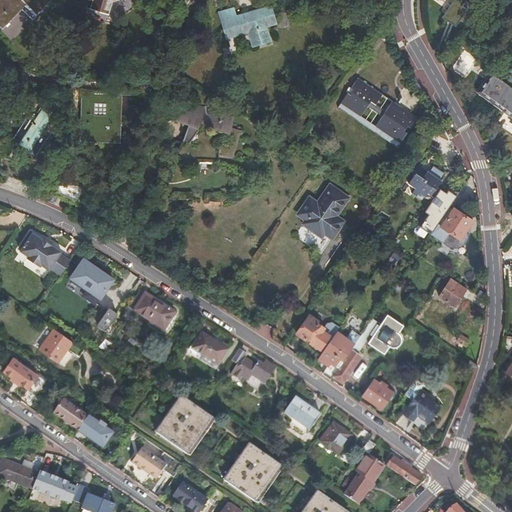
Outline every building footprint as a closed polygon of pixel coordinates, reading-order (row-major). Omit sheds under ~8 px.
[(0,0),(0,22),(4,26),(26,3),(37,13),(49,0),(0,0)] [(93,0),(91,7),(104,14),(110,0),(112,0),(113,0),(116,0),(93,0)] [(220,23),(213,26),(219,42),(247,33),(250,44),(267,39),(264,28),(273,25),(268,9),(234,19),(231,11),(217,16),(220,23)] [(375,121),(400,139),(407,129),(403,126),(423,97),(414,90),(415,89),(408,84),(398,99),(359,72),(351,83),(353,85),(350,89),(349,88),(341,98),(361,112),(368,102),(382,112),(375,121)] [(484,79),(475,91),(508,115),(498,127),(511,137),(511,89),(492,75),(488,82),(484,79)] [(88,93),(82,141),(120,144),(126,96),(88,93)] [(397,144),(400,139),(375,121),(361,112),(341,98),(338,103),(397,144)] [(361,112),(375,121),(382,112),(368,102),(361,112)] [(41,103),(15,138),(36,153),(61,117),(41,103)] [(211,164),(233,129),(232,128),(234,125),(230,115),(204,114),(201,108),(188,107),(187,110),(177,110),(173,121),(186,125),(182,140),(172,157),(192,169),(195,164),(211,164)] [(242,131),(233,129),(211,164),(215,164),(216,159),(233,159),(242,131)] [(415,171),(408,181),(415,186),(412,191),(422,198),(427,191),(435,196),(441,186),(438,184),(442,178),(419,162),(413,170),(415,171)] [(58,195),(60,181),(56,179),(50,192),(58,195)] [(84,193),(60,181),(58,195),(78,206),(84,193)] [(308,197),(297,213),(304,219),(301,224),(319,237),(323,232),(331,238),(342,222),(334,216),(347,198),(328,185),(316,203),(308,197)] [(454,206),(436,232),(448,241),(452,244),(453,245),(454,245),(455,245),(455,246),(456,246),(457,246),(458,246),(459,246),(460,246),(461,246),(462,246),(463,246),(464,246),(464,245),(465,245),(466,245),(466,244),(467,244),(468,244),(468,243),(469,243),(469,242),(470,242),(470,241),(471,240),(471,239),(472,239),(472,238),(472,237),(472,236),(473,236),(473,235),(473,234),(473,233),(473,232),(473,231),(473,230),(472,230),(472,229),(478,220),(456,204),(454,206)] [(50,269),(59,276),(71,259),(62,253),(63,252),(34,232),(21,251),(28,256),(27,258),(40,267),(41,265),(49,271),(50,269)] [(115,279),(84,258),(69,279),(100,300),(115,279)] [(118,291),(128,298),(137,284),(127,277),(118,291)] [(466,288),(450,278),(439,295),(454,305),(466,288)] [(140,290),(127,309),(133,313),(134,310),(165,331),(168,327),(174,319),(176,315),(140,290)] [(115,317),(118,313),(110,307),(98,325),(107,332),(110,333),(119,320),(115,317)] [(308,316),(296,333),(313,344),(316,339),(324,344),(328,339),(330,340),(339,327),(332,322),(327,323),(324,327),(317,323),(317,320),(311,316),(308,316)] [(177,321),(174,319),(168,327),(171,330),(177,321)] [(369,323),(352,349),(345,359),(334,375),(343,382),(356,362),(352,359),(365,340),(369,342),(364,349),(380,360),(385,352),(386,353),(388,353),(389,354),(391,354),(392,354),(394,353),(395,352),(396,351),(397,350),(398,349),(398,347),(399,346),(399,345),(398,343),(398,342),(397,340),(396,339),(395,338),(400,331),(384,319),(376,331),(373,329),(375,326),(369,323)] [(53,329),(38,350),(58,364),(72,343),(53,329)] [(204,333),(193,348),(219,366),(230,351),(228,350),(230,348),(226,345),(225,347),(204,333)] [(459,333),(455,339),(465,346),(469,340),(459,333)] [(324,344),(316,339),(314,344),(321,349),(324,344)] [(323,351),(320,356),(329,363),(331,360),(335,363),(333,366),(326,376),(329,378),(331,379),(334,375),(345,359),(336,352),(340,347),(331,340),(323,351)] [(247,380),(250,375),(248,374),(253,366),(244,360),(246,356),(238,351),(232,362),(236,365),(230,375),(239,382),(242,377),(247,380)] [(8,369),(15,374),(23,380),(39,391),(48,379),(17,357),(8,369)] [(263,384),(275,367),(265,361),(262,366),(260,369),(254,365),(253,366),(248,374),(250,375),(263,384)] [(23,380),(15,374),(13,376),(22,382),(23,380)] [(374,378),(362,396),(381,409),(393,392),(386,387),(387,385),(380,380),(378,382),(374,378)] [(422,386),(413,379),(408,386),(403,394),(409,399),(411,400),(412,401),(413,399),(417,393),(420,390),(422,386)] [(411,400),(402,414),(409,419),(412,422),(417,416),(428,424),(439,408),(436,405),(427,399),(423,396),(425,394),(423,392),(420,390),(417,393),(413,399),(412,401),(411,400)] [(179,397),(180,395),(178,394),(153,430),(155,431),(156,430),(158,430),(181,398),(179,397)] [(212,417),(180,395),(179,397),(181,398),(158,430),(156,430),(155,431),(187,454),(188,452),(187,451),(210,418),(211,419),(212,417)] [(297,395),(285,411),(297,420),(291,428),(303,438),(321,413),(297,395)] [(57,411),(80,427),(90,414),(66,398),(57,411)] [(90,414),(80,427),(105,445),(114,432),(90,414)] [(214,418),(212,417),(211,419),(210,418),(187,451),(188,452),(187,454),(188,455),(214,418)] [(334,422),(320,441),(338,455),(352,436),(334,422)] [(376,444),(369,439),(363,447),(370,452),(376,444)] [(247,444),(249,443),(247,441),(221,478),(223,479),(224,478),(225,478),(249,445),(247,444)] [(281,465),(249,443),(247,444),(249,445),(225,478),(224,478),(223,479),(255,501),(256,500),(255,499),(278,466),(279,467),(281,465)] [(174,472),(181,462),(163,449),(158,456),(142,445),(133,457),(159,476),(166,466),(174,472)] [(356,487),(367,496),(376,484),(371,481),(383,464),(375,458),(370,454),(358,470),(362,474),(365,476),(356,487)] [(0,465),(0,471),(34,486),(40,471),(44,462),(35,459),(33,464),(31,468),(24,465),(4,456),(0,465)] [(386,464),(414,484),(419,477),(391,457),(386,464)] [(180,478),(188,467),(181,462),(174,472),(174,473),(180,478)] [(387,467),(383,464),(371,481),(376,484),(387,467)] [(282,466),(281,465),(279,467),(278,466),(255,499),(256,500),(255,501),(257,503),(282,466)] [(40,471),(34,486),(60,497),(66,482),(40,471)] [(184,481),(175,494),(198,511),(208,498),(184,481)] [(367,496),(371,499),(379,487),(376,484),(367,496)] [(348,499),(359,507),(367,496),(356,487),(348,499)] [(297,511),(302,511),(316,492),(314,491),(316,489),(314,488),(297,511)] [(348,511),(316,489),(314,491),(316,492),(302,511),(348,511)] [(88,491),(82,506),(94,511),(110,511),(115,502),(88,491)] [(227,503),(220,511),(242,511),(243,511),(232,502),(227,503)]
